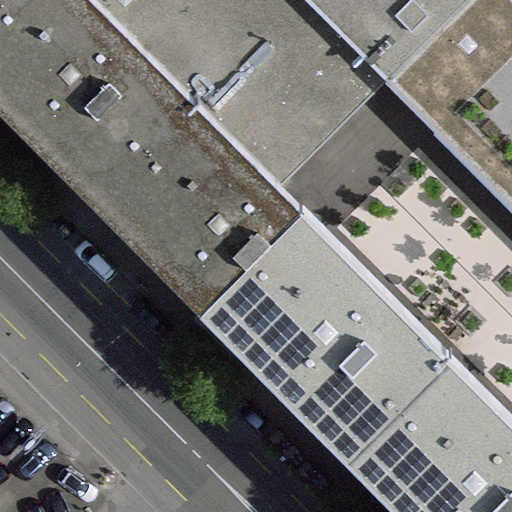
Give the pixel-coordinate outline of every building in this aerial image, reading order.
[(6,0),(0,6),(0,106),(90,195),(194,90),(90,0),(6,0)] [(394,81),(474,0),(90,0),(194,90),(290,185),(394,81)] [(511,197),(511,0),(474,0),(394,81),(511,197)] [(90,195),(233,337),(338,231),(290,185),(194,90),(90,195)] [(233,337),(387,489),(492,383),(338,231),(233,337)] [(387,489),(411,511),(511,511),(511,402),(492,383),(387,489)]
